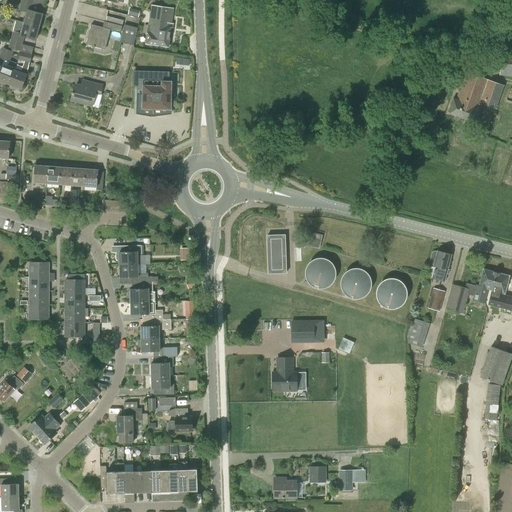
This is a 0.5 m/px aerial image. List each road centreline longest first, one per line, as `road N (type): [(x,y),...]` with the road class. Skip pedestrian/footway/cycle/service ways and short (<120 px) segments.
road 1 (residential): [(46,470),(108,404),(122,343),(92,243),(0,211)]
road 2 (secondary): [(217,511),(206,214)]
road 3 (tertiary): [(511,251),(228,184)]
road 4 (secondary): [(205,160),(198,0)]
road 5 (tertiary): [(180,172),(38,127)]
road 6 (residential): [(38,127),(69,0)]
